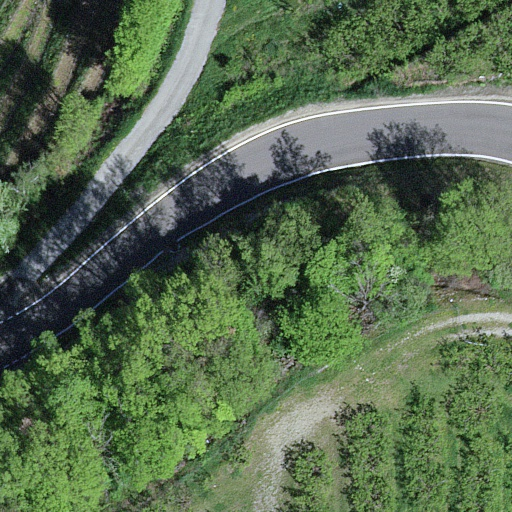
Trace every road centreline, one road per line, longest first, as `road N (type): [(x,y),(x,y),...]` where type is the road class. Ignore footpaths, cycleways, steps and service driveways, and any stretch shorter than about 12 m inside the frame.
road 1 (unclassified): [(511,133),(396,131),(253,166),(197,197),(53,316),(0,343)]
road 2 (track): [(511,324),(458,325),(368,360)]
